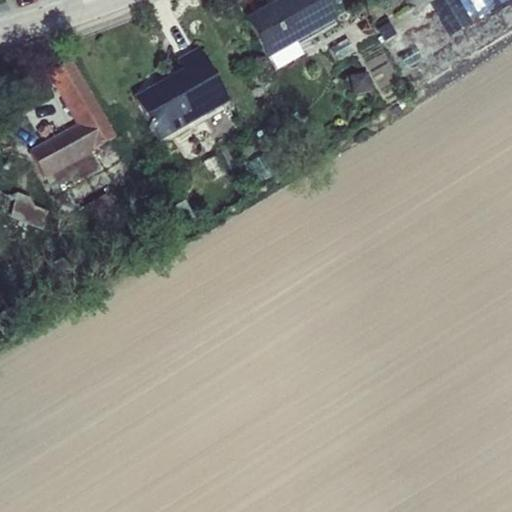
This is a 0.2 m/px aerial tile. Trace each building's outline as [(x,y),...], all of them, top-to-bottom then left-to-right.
[(321,0),(281,0),(242,22),(265,63),(268,61),(275,73),(301,58),(294,46),(335,24),(321,0)] [(196,50),(176,61),(181,72),(132,100),(158,145),(227,106),(196,50)] [(74,126),(27,152),(43,181),(51,190),(69,180),(72,185),(100,168),(93,153),(92,151),(115,138),(71,62),(47,76),(74,126)] [(0,194),(0,215),(41,232),(47,213),(33,208),(28,200),(15,195),(7,197),(0,194)] [(108,196),(84,208),(91,221),(114,209),(108,196)] [(62,260),(46,268),(57,292),(74,284),(62,260)]
